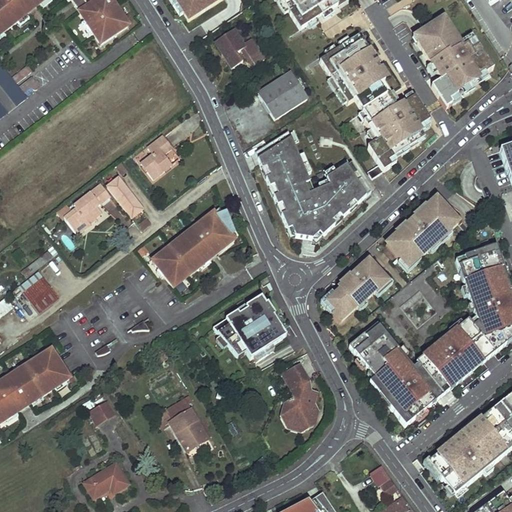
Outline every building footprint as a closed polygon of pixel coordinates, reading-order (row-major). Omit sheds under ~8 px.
[(0,0),(0,33),(2,32),(4,34),(17,24),(26,17),(28,15),(24,10),(34,1),(39,7),(41,5),(47,0),(0,0)] [(51,0),(47,0),(41,5),(44,9),(53,2),(51,0)] [(88,0),(68,0),(79,15),(92,6),(88,0)] [(116,9),(110,0),(102,0),(92,6),(95,11),(104,4),(106,4),(107,4),(109,5),(110,6),(110,8),(110,9),(109,10),(108,11),(110,13),(116,9)] [(173,0),(190,26),(226,3),(223,0),(173,0)] [(279,0),(301,32),(318,20),(339,7),(334,0),(279,0)] [(411,0),(411,8),(427,9),(427,0),(411,0)] [(24,10),(28,15),(39,7),(34,1),(24,10)] [(92,6),(79,15),(85,24),(93,35),(99,44),(112,36),(114,38),(129,28),(116,9),(110,13),(108,11),(109,10),(110,9),(110,8),(110,6),(109,5),(107,4),(106,4),(104,4),(95,11),(92,6)] [(26,17),(17,24),(20,28),(29,21),(26,17)] [(341,32),(335,22),(323,30),(329,39),(341,32)] [(432,89),(447,111),(454,106),(451,102),(481,83),(480,80),(495,70),(473,37),(460,45),(452,32),(450,34),(442,22),(420,36),(415,40),(438,75),(443,82),(432,89)] [(93,35),(85,24),(81,26),(89,38),(93,35)] [(396,30),(402,38),(410,33),(404,25),(396,30)] [(234,31),(215,44),(232,70),(243,63),(237,55),(244,50),(246,49),(244,46),(234,31)] [(103,49),(115,41),(114,38),(112,36),(99,44),(103,49)] [(362,112),(387,97),(379,85),(385,82),(374,65),(372,61),(373,60),(358,37),(320,62),(348,106),(355,102),(362,112)] [(249,43),(244,46),(246,49),(244,50),(252,63),(258,58),(249,43)] [(1,66),(0,66),(0,88),(15,108),(27,99),(23,95),(19,89),(16,86),(12,81),(1,66)] [(12,81),(16,86),(32,74),(27,68),(12,81)] [(274,121),(306,100),(289,75),(257,96),(274,121)] [(19,89),(23,95),(31,89),(33,91),(34,92),(35,92),(36,92),(37,91),(37,90),(37,88),(37,87),(31,80),(19,89)] [(387,97),(362,112),(367,120),(364,122),(377,143),(368,149),(379,167),(368,174),(372,181),(392,168),(389,163),(416,146),(413,140),(421,135),(418,130),(430,122),(415,98),(400,108),(397,109),(388,96),(387,97)] [(288,135),(256,156),(260,167),(293,145),(288,135)] [(153,156),(141,166),(154,183),(172,169),(163,158),(173,151),(163,138),(148,151),(153,156)] [(293,145),(260,167),(263,173),(267,171),(271,180),(267,182),(279,209),(283,207),(287,216),(283,218),(293,239),(305,241),(305,237),(310,238),(310,241),(320,243),(337,227),(334,224),(341,217),(344,220),(351,213),(348,210),(355,203),(359,206),(373,193),(353,163),(329,179),(332,186),(323,192),(317,196),(311,185),(317,181),(293,145)] [(511,146),(499,151),(511,189),(511,146)] [(496,176),(502,174),(500,164),(493,166),(496,176)] [(267,171),(263,173),(267,182),(271,180),(267,171)] [(311,185),(317,196),(323,192),(317,181),(311,185)] [(101,187),(91,195),(100,207),(111,199),(101,187)] [(71,215),(64,220),(73,232),(86,222),(90,227),(96,222),(95,221),(102,215),(98,209),(100,207),(91,195),(69,212),(71,215)] [(462,223),(440,199),(390,244),(410,267),(421,257),(423,259),(462,223)] [(355,203),(348,210),(351,213),(359,206),(355,203)] [(283,207),(279,209),(283,218),(287,216),(283,207)] [(178,242),(152,263),(158,270),(155,273),(161,280),(164,278),(173,290),(182,282),(180,279),(184,276),(187,279),(199,268),(209,260),(211,259),(207,255),(212,251),(215,256),(230,244),(232,242),(232,240),(232,239),(230,237),(224,230),(229,226),(224,214),(222,215),(214,217),(212,215),(194,229),(197,233),(193,237),(191,234),(188,236),(184,240),(182,239),(178,242)] [(341,217),(334,224),(337,227),(344,220),(341,217)] [(142,233),(150,227),(145,219),(136,225),(142,233)] [(86,222),(73,232),(77,238),(90,228),(90,227),(86,222)] [(224,230),(230,237),(233,235),(229,226),(224,230)] [(177,240),(178,242),(182,239),(184,240),(188,236),(186,233),(177,240)] [(423,359),(450,393),(511,343),(511,292),(498,249),(457,263),(476,318),(478,326),(473,329),(469,323),(423,359)] [(209,260),(199,268),(202,271),(211,264),(209,260)] [(343,290),(330,302),(339,311),(335,314),(342,322),(359,306),(360,308),(377,292),(378,293),(391,282),(372,261),(359,272),(361,274),(356,279),(357,281),(354,284),(354,283),(350,286),(349,285),(343,290)] [(33,264),(22,273),(26,278),(37,270),(33,264)] [(43,277),(22,294),(38,314),(59,297),(43,277)] [(356,279),(354,277),(341,288),(343,290),(349,285),(350,286),(354,283),(354,284),(357,281),(356,279)] [(286,338),(261,299),(245,309),(247,312),(238,317),(237,315),(212,330),(221,340),(228,349),(237,360),(245,354),(250,361),(253,359),(271,347),(286,338)] [(247,312),(245,309),(244,308),(236,313),(237,315),(238,317),(247,312)] [(476,318),(469,323),(473,329),(478,326),(476,318)] [(143,322),(131,330),(132,333),(134,332),(136,331),(139,331),(142,331),(145,331),(148,331),(149,332),(143,322)] [(385,402),(405,428),(443,398),(421,370),(417,374),(412,368),(399,351),(395,354),(390,347),(393,344),(378,325),(350,348),(375,379),(370,384),(379,395),(383,393),(388,400),(385,402)] [(228,349),(221,340),(217,344),(225,353),(228,349)] [(395,354),(399,351),(393,344),(390,347),(395,354)] [(106,346),(95,353),(97,356),(98,356),(100,355),(102,355),(105,353),(108,352),(110,351),(106,346)] [(274,351),(271,347),(253,359),(255,363),(274,351)] [(163,350),(156,355),(162,363),(168,359),(163,350)] [(51,352),(45,356),(49,362),(56,358),(51,352)] [(0,424),(7,420),(11,418),(10,416),(16,412),(17,411),(14,405),(19,402),(20,405),(26,402),(29,406),(30,405),(41,398),(54,390),(55,389),(53,386),(57,383),(59,386),(65,382),(69,379),(56,358),(49,362),(45,356),(24,369),(19,372),(21,374),(15,378),(13,379),(12,377),(0,384),(0,424)] [(421,370),(443,398),(450,393),(423,359),(412,368),(417,374),(421,370)] [(22,365),(11,373),(15,378),(21,374),(19,372),(24,369),(22,365)] [(299,367),(283,376),(296,400),(292,402),(292,401),(289,402),(289,403),(285,406),(283,414),(287,420),(303,425),(311,420),(315,421),(318,419),(319,412),(317,408),(313,407),(316,394),(308,393),(304,387),(309,384),(299,367)] [(67,385),(65,382),(59,386),(57,383),(53,386),(55,389),(54,390),(56,393),(67,385)] [(383,393),(379,395),(385,402),(388,400),(383,393)] [(511,395),(501,404),(511,417),(511,395)] [(41,398),(30,405),(32,408),(43,401),(41,398)] [(184,401),(166,412),(173,423),(169,426),(187,454),(209,440),(184,401)] [(511,417),(501,404),(427,464),(442,482),(443,481),(455,496),(511,449),(511,417)] [(107,405),(91,414),(98,426),(114,417),(107,405)] [(19,417),(16,412),(10,416),(11,418),(7,420),(8,423),(19,417)] [(317,423),(318,419),(315,421),(311,420),(303,425),(287,420),(283,414),(282,417),(285,426),(304,431),(317,423)] [(232,436),(241,432),(235,420),(226,424),(232,436)] [(117,466),(85,485),(94,500),(111,491),(114,496),(130,487),(117,466)] [(386,499),(396,491),(389,481),(379,489),(386,499)] [(336,511),(323,490),(312,498),(311,497),(285,511),(336,511)] [(511,511),(511,508),(502,495),(480,511),(511,511)] [(402,499),(384,511),(408,511),(407,511),(402,511),(400,509),(407,505),(402,499)]
